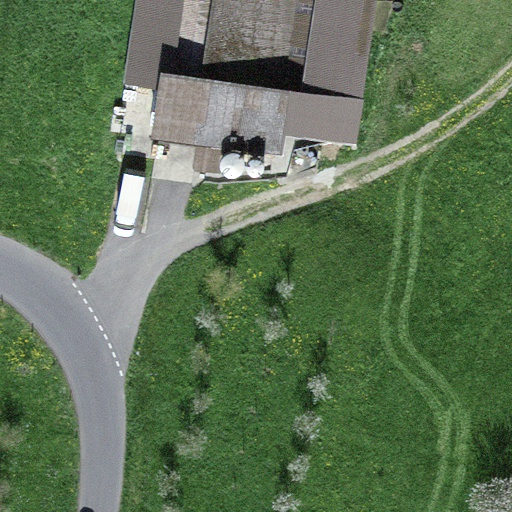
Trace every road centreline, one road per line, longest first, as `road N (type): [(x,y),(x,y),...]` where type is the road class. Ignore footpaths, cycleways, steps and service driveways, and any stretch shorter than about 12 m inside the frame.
road 1 (track): [(199,234),(420,141),(511,76)]
road 2 (unclassified): [(0,269),(29,281),(77,322),(98,364),(108,431),(99,511)]
